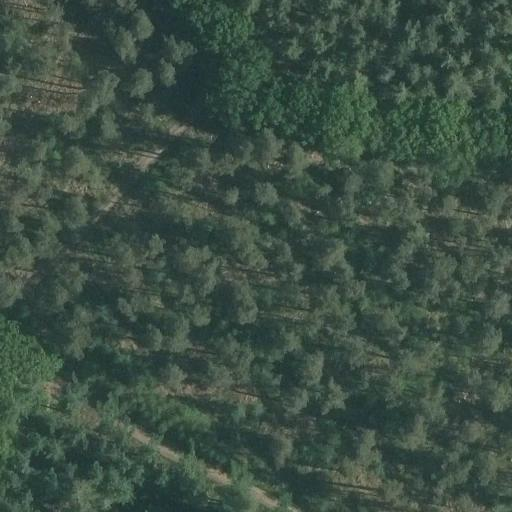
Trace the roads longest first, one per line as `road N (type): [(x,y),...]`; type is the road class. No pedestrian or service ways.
road 1 (track): [(148,0),(214,86),(348,149),(511,143)]
road 2 (track): [(0,348),(291,511)]
road 3 (track): [(0,323),(214,86)]
